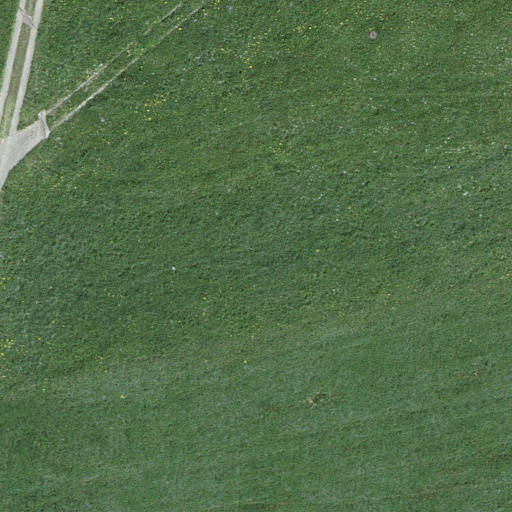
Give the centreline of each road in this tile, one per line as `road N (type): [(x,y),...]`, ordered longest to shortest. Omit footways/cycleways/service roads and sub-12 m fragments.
road 1 (track): [(199,0),(0,160)]
road 2 (track): [(0,136),(32,0)]
